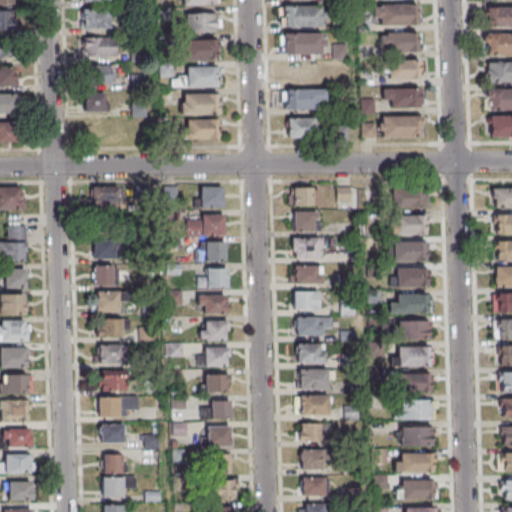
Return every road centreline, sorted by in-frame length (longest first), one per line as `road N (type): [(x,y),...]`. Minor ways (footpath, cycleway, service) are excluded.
road 1 (residential): [(264,511),(247,0)]
road 2 (residential): [(63,511),(46,0)]
road 3 (residential): [(464,511),(448,0)]
road 4 (residential): [(511,161),(0,167)]
